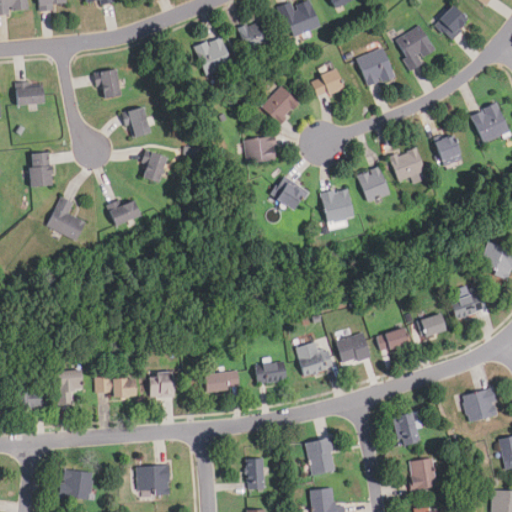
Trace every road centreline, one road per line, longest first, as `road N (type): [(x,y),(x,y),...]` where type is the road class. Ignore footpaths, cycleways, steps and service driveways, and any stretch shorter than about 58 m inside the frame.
road 1 (residential): [(511,332),(470,359),(294,415),(0,443)]
road 2 (residential): [(511,31),(462,78),(314,146)]
road 3 (residential): [(215,0),(118,39),(0,51)]
